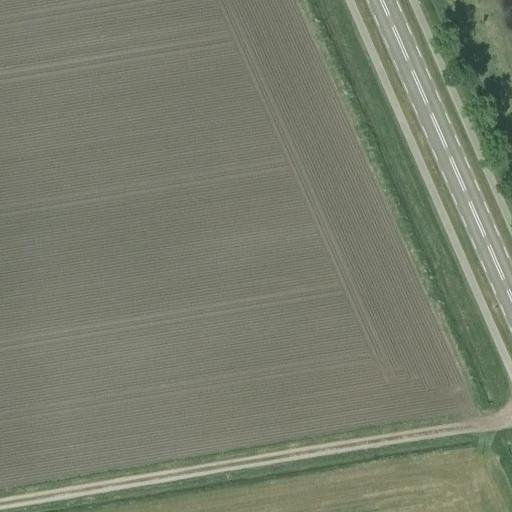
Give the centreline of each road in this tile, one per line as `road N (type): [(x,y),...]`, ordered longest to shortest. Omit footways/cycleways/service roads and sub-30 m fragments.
road 1 (track): [(511,420),(0,511)]
road 2 (primary): [(511,309),(376,0)]
